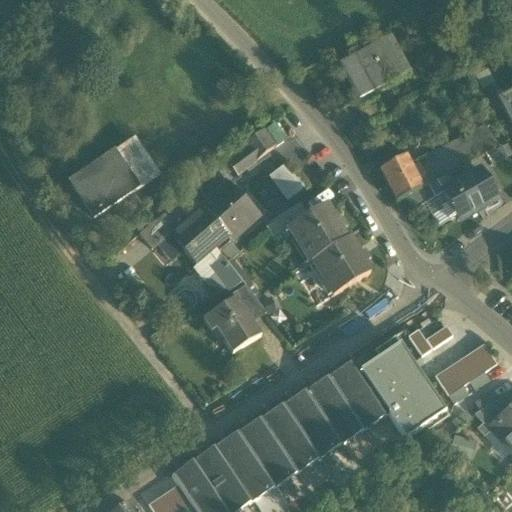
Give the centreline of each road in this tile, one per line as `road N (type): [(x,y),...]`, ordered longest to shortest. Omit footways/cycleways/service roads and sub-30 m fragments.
road 1 (residential): [(195,0),(345,160),(397,244),(435,284)]
road 2 (residential): [(213,433),(0,146)]
road 3 (residential): [(213,433),(435,284)]
road 4 (residential): [(94,511),(213,433)]
road 5 (unknown): [(238,46),(129,118)]
